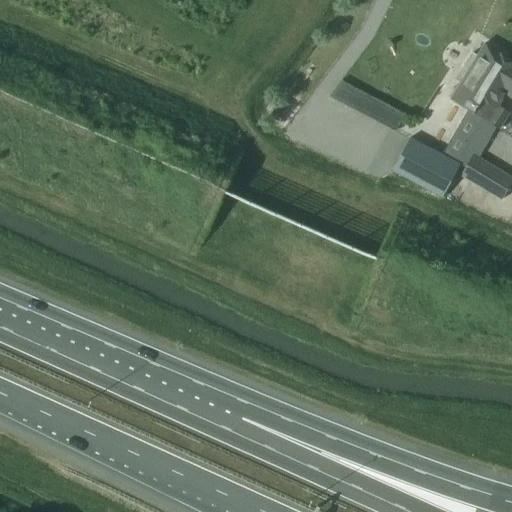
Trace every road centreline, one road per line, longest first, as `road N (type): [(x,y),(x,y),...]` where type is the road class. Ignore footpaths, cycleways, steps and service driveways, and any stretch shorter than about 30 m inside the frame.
road 1 (motorway): [(511,501),(67,329),(0,312)]
road 2 (motorway): [(423,511),(0,321)]
road 3 (motorway): [(0,392),(264,511)]
